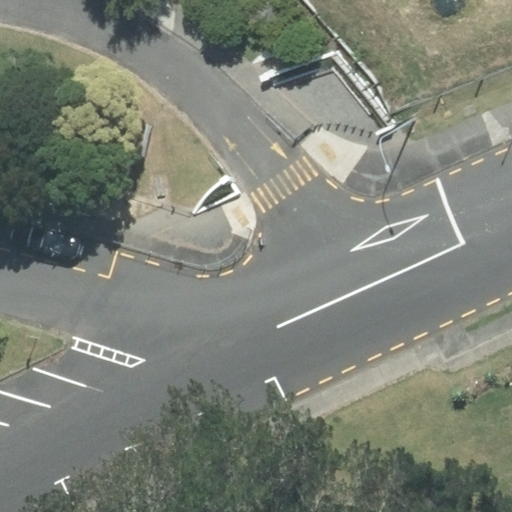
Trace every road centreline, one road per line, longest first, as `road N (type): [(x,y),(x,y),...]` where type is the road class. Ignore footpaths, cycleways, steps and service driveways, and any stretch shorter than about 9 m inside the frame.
road 1 (residential): [(353,291),(160,404),(0,483)]
road 2 (residential): [(0,269),(143,296),(247,301)]
road 3 (residential): [(511,224),(353,291)]
